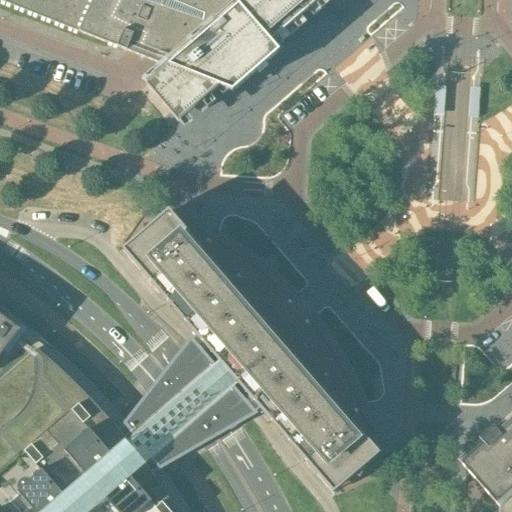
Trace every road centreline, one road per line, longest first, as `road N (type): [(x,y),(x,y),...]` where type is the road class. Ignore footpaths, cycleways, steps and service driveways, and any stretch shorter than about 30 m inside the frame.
road 1 (residential): [(433,22),(299,129),(294,206),(398,327),(468,335),(511,304)]
road 2 (tertiary): [(282,511),(176,356),(76,264),(0,224)]
road 3 (tertiary): [(0,239),(99,316),(158,378),(251,511)]
road 4 (residential): [(129,78),(0,31)]
